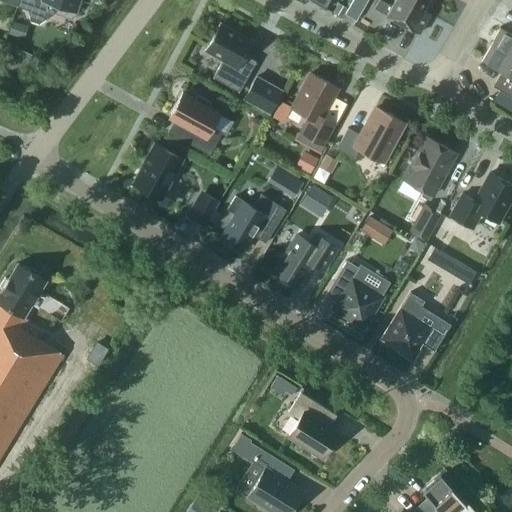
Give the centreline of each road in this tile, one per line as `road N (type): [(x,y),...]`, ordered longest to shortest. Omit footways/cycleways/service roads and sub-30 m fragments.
road 1 (residential): [(328,511),(399,434),(407,409),(394,389),(16,154)]
road 2 (residential): [(16,154),(149,0)]
road 3 (residential): [(431,87),(269,0)]
